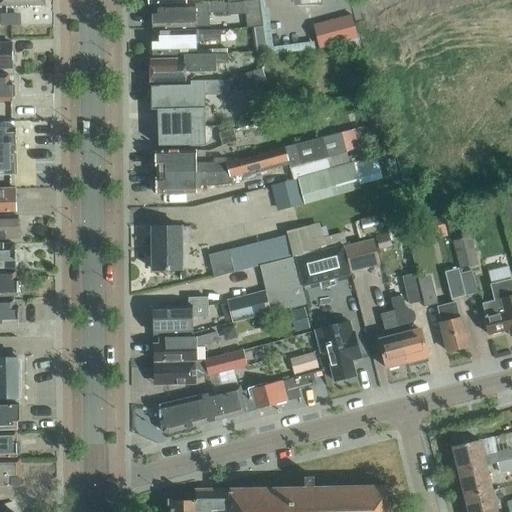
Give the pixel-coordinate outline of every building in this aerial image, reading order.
[(373,14),(369,0),(359,0),(363,16),(373,14)] [(432,0),(407,0),(397,3),(403,24),(437,14),(432,0)] [(209,13),(230,12),(246,10),(245,1),(224,3),(194,4),(153,5),(153,10),(153,28),(209,26),(209,13)] [(511,2),(502,6),(509,30),(511,29),(511,2)] [(16,14),(16,5),(5,6),(5,14),(16,14)] [(361,47),(352,14),(312,25),(319,49),(342,43),(345,51),(361,47)] [(437,14),(403,24),(409,45),(443,36),(437,14)] [(202,41),(220,40),(224,40),(224,29),(154,31),(154,37),(153,37),(153,55),(195,53),(195,40),(202,39),(202,41)] [(443,36),(409,45),(415,67),(449,57),(443,36)] [(0,68),(12,68),(12,44),(0,44),(0,68)] [(227,55),(227,54),(212,54),(212,55),(184,55),(184,59),(150,60),(151,85),(185,85),(185,73),(215,72),(215,64),(227,63),(227,55)] [(451,65),(418,75),(424,97),(458,87),(451,65)] [(253,85),(248,72),(234,76),(238,90),(253,85)] [(9,74),(0,74),(0,100),(12,100),(12,82),(9,82),(9,74)] [(151,110),(157,110),(158,146),(206,145),(204,95),(230,94),(230,81),(190,82),(190,86),(151,86),(151,110)] [(458,87),(424,97),(430,118),(464,108),(458,87)] [(464,108),(430,118),(436,139),(470,129),(464,108)] [(257,113),(259,122),(271,118),(269,110),(257,113)] [(16,151),(15,127),(0,127),(0,174),(14,174),(13,151),(16,151)] [(155,178),(152,181),(152,191),(155,194),(196,194),(196,180),(216,180),(228,179),(229,177),(259,168),(260,171),(289,163),(290,168),(346,151),(359,147),(354,128),(341,132),(323,136),(226,163),(227,170),(216,171),(216,172),(155,173),(155,178)] [(222,146),(237,142),(233,129),(218,133),(222,146)] [(470,129),(436,139),(442,160),(476,150),(470,129)] [(155,152),(151,154),(152,164),(155,167),(155,173),(216,172),(216,171),(227,170),(226,163),(196,164),(195,150),(155,151),(155,152)] [(476,150),(442,160),(448,182),(482,172),(476,150)] [(346,151),(290,168),(293,179),(349,162),(347,152),(346,152),(346,151)] [(294,180),(271,186),(277,210),(360,189),(359,185),(381,179),(376,157),(354,163),(353,161),(349,162),(293,179),(294,180)] [(15,188),(0,188),(0,211),(15,211),(15,188)] [(0,239),(18,239),(17,215),(0,215),(0,239)] [(364,234),(381,229),(377,215),(360,220),(364,234)] [(305,226),(286,231),(287,235),(292,256),(293,256),(294,258),(295,258),(326,250),(325,249),(345,244),(345,242),(348,241),(347,235),(343,236),(343,233),(324,238),(320,225),(306,229),(305,226)] [(153,270),(181,270),(181,227),(152,227),(153,270)] [(292,256),(287,235),(209,256),(214,277),(259,266),(269,263),(292,256)] [(470,237),(453,242),(460,269),(477,264),(470,237)] [(373,239),(344,246),(350,272),(379,265),(373,239)] [(377,242),(379,249),(391,246),(389,239),(377,242)] [(0,268),(16,268),(16,265),(18,263),(18,256),(16,254),(16,251),(14,251),(14,244),(0,243),(0,268)] [(295,258),(294,258),(302,289),(349,277),(341,246),(326,250),(295,258)] [(269,263),(259,266),(265,291),(271,313),(272,315),(306,306),(302,289),(294,258),(293,256),(292,256),(269,263)] [(465,296),(460,274),(458,268),(443,272),(451,299),(465,296)] [(477,292),(471,271),(460,274),(465,296),(477,292)] [(0,296),(18,295),(18,279),(15,279),(15,272),(0,272),(0,296)] [(423,301),(416,273),(402,277),(409,304),(423,301)] [(484,318),(485,321),(488,335),(508,330),(510,336),(511,335),(511,283),(511,280),(490,285),(494,301),(482,304),(486,317),(484,318)] [(265,291),(235,297),(242,320),(271,313),(265,291)] [(390,298),(393,311),(394,311),(397,324),(400,335),(400,334),(407,362),(415,360),(416,365),(428,362),(420,329),(411,332),(409,326),(413,324),(415,320),(415,315),(413,311),(409,308),(406,308),(402,295),(390,298)] [(188,298),(188,306),(154,306),(154,334),(192,334),(191,318),(208,317),(208,297),(188,298)] [(0,323),(18,323),(18,306),(14,306),(14,299),(0,299),(0,323)] [(458,318),(455,304),(437,308),(441,323),(440,323),(447,352),(468,347),(461,321),(460,318),(458,318)] [(309,328),(304,307),(289,311),(294,332),(309,328)] [(400,334),(400,335),(397,324),(394,311),(393,311),(380,314),(386,338),(378,340),(385,368),(407,362),(400,334)] [(352,332),(349,322),(315,330),(320,352),(326,351),(334,381),(355,376),(352,361),(360,359),(353,332),(352,332)] [(236,337),(233,326),(222,329),(224,335),(229,339),(236,337)] [(217,332),(196,338),(159,338),(159,344),(154,344),(154,362),(197,361),(196,347),(219,341),(217,332)] [(207,376),(247,367),(243,350),(204,359),(204,360),(196,361),(196,362),(154,363),(155,381),(160,381),(160,385),(196,385),(196,378),(207,376)] [(293,376),(317,369),(313,354),(289,360),(293,376)] [(0,399),(19,399),(18,358),(0,357),(0,399)] [(258,409),(289,400),(301,397),(298,389),(315,384),(312,373),(249,390),(247,385),(159,405),(155,408),(155,416),(159,418),(163,432),(168,433),(209,422),(219,419),(246,412),(258,408),(258,409)] [(19,420),(19,419),(19,405),(0,405),(0,429),(16,429),(16,422),(17,422),(18,421),(19,421),(19,420)] [(0,456),(17,457),(16,432),(0,432),(0,456)] [(511,458),(511,447),(483,454),(479,440),(451,447),(458,472),(485,466),(497,463),(511,458)] [(511,470),(511,458),(497,463),(500,474),(511,470)] [(0,485),(20,485),(19,460),(0,459),(0,485)] [(492,490),(485,466),(458,472),(464,497),(492,490)] [(386,511),(386,484),(384,485),(384,487),(314,488),(314,476),(304,477),(304,489),(195,491),(196,500),(194,500),(169,501),(169,511),(386,511)] [(496,511),(492,490),(464,497),(467,511),(496,511)]
